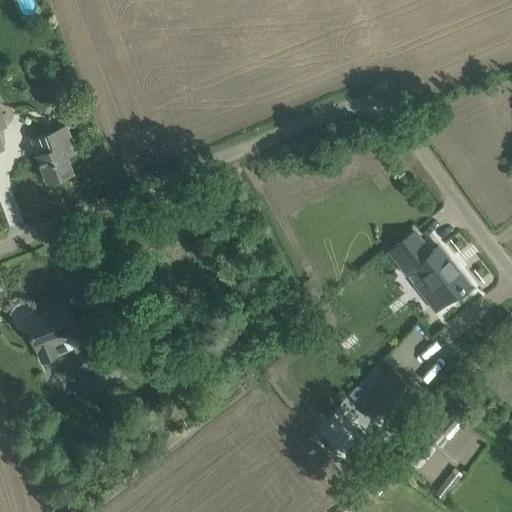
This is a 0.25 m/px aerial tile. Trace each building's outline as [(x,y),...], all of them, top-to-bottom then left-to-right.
[(76,152),(69,133),(66,124),(32,137),(49,181),(72,172),(66,156),(76,152)] [(389,250),(436,309),(469,283),(439,245),(427,255),(411,234),(414,232),(413,231),(389,250)] [(56,344),(60,353),(80,345),(79,343),(84,341),(68,300),(43,310),(42,308),(24,315),(38,351),(56,344)] [(79,343),(80,345),(92,374),(98,391),(112,385),(105,369),(111,366),(98,335),(84,341),(79,343)] [(360,403),(387,428),(421,391),(394,366),(360,403)] [(435,492),(443,499),(462,476),(454,469),(435,492)]
